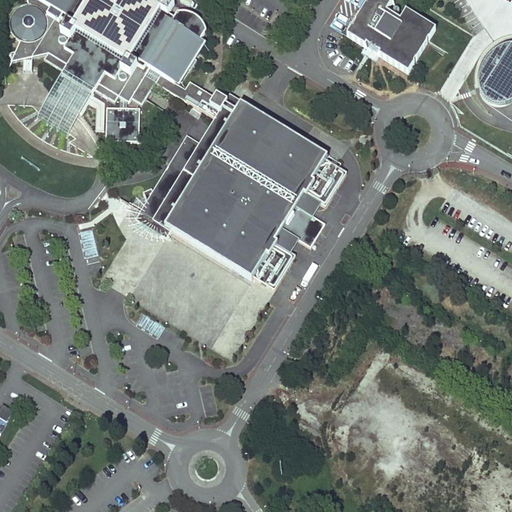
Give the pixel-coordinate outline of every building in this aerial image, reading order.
[(41,0),(40,0),(26,0),(28,6),(25,6),(21,7),(17,10),(14,13),(11,17),(10,22),(10,27),(10,31),(12,35),(16,40),(21,43),(16,54),(10,55),(12,65),(18,63),(24,62),(33,60),(47,57),(44,62),(63,74),(66,76),(66,75),(67,76),(96,93),(115,106),(119,99),(120,99),(128,104),(129,105),(131,102),(142,109),(147,102),(136,95),(142,85),(152,91),(153,92),(157,86),(158,85),(147,78),(150,72),(175,87),(185,71),(191,74),(197,63),(192,59),(207,36),(206,33),(204,28),(201,23),(198,20),(196,18),(189,16),(184,15),(179,15),(175,22),(169,18),(175,8),(172,6),(175,0),(41,0)] [(411,73),(438,28),(417,16),(408,11),(403,20),(389,12),(394,2),(390,0),(370,0),(349,36),(411,73)] [(511,43),(507,44),(503,46),(496,49),(489,55),(485,61),(482,69),(479,78),(479,88),(482,95),(487,102),(492,104),(498,106),(506,105),(511,103),(511,102),(511,43)] [(33,60),(24,62),(24,72),(32,73),(33,60)] [(158,85),(157,86),(216,122),(201,148),(188,140),(170,168),(176,171),(156,203),(153,196),(150,190),(142,194),(147,205),(138,220),(164,236),(167,231),(252,284),(253,281),(274,294),(295,260),(277,249),(272,245),(280,233),(285,236),(311,252),(326,228),(300,212),(295,209),(303,197),(308,200),(326,211),(347,177),(327,164),(328,161),(246,110),(247,109),(232,99),(228,105),(217,98),(215,101),(190,86),(186,93),(175,87),(150,72),(147,78),(158,85)] [(76,124),(96,93),(67,76),(66,75),(66,76),(63,74),(44,105),(36,118),(68,138),(76,124)] [(147,102),(152,91),(142,85),(136,95),(147,102)] [(140,113),(127,112),(120,112),(108,112),(107,143),(139,144),(140,113)] [(176,171),(170,168),(153,196),(156,203),(176,171)] [(308,200),(303,197),(295,209),(300,212),(308,200)] [(280,233),(272,245),(277,249),(285,236),(280,233)] [(13,411),(2,404),(0,406),(0,413),(8,418),(13,411)]
